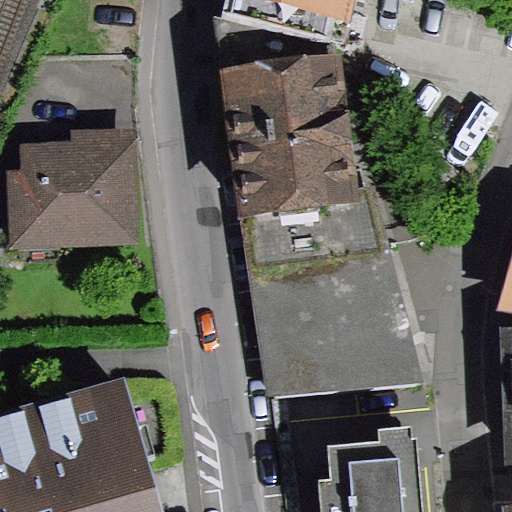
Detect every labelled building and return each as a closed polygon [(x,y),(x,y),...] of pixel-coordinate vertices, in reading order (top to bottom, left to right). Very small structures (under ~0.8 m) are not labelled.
[(347,60),(359,0),(223,0),(216,33),(340,59),(347,60)] [(267,404),(420,384),(375,188),(358,190),(340,59),(216,33),(267,404)] [(140,250),(135,131),(70,133),(70,145),(19,148),(20,175),(6,175),(10,256),(140,250)] [(511,264),(496,319),(511,321),(511,264)] [(511,335),(498,336),(505,472),(511,472),(511,335)] [(159,511),(123,386),(0,420),(0,511),(159,511)] [(423,511),(418,449),(412,450),(411,438),(377,441),(378,452),(327,457),(330,491),(317,492),(319,511),(423,511)]
